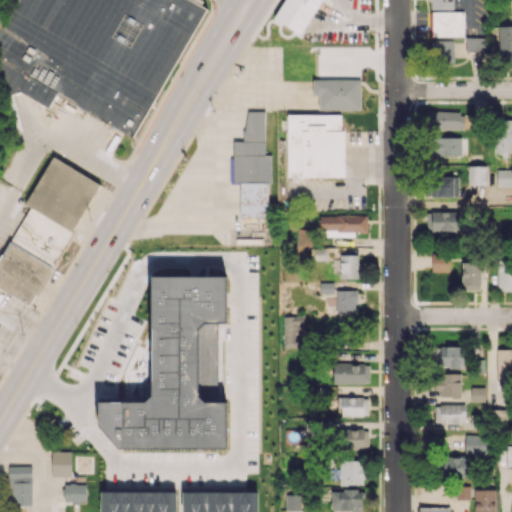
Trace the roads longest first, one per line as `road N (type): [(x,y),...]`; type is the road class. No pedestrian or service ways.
road 1 (tertiary): [(396,0),(397,511)]
road 2 (primary): [(200,78),(0,419)]
